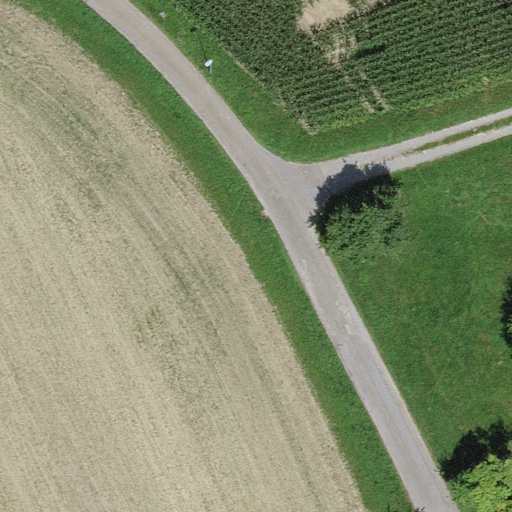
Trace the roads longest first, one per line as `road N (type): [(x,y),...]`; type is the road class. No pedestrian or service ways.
road 1 (unclassified): [(99,0),(209,97),(286,196),(435,511)]
road 2 (track): [(511,123),(286,196)]
